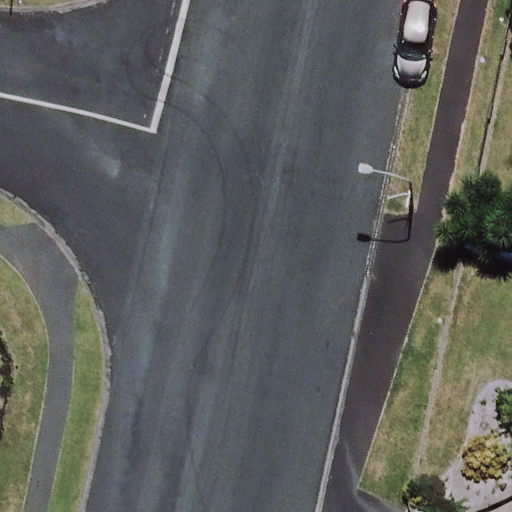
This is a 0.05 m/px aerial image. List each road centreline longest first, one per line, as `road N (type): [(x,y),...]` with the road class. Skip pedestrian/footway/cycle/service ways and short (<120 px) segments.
road 1 (residential): [(275,158),(197,511)]
road 2 (residential): [(275,158),(0,94)]
road 3 (residential): [(309,0),(275,158)]
